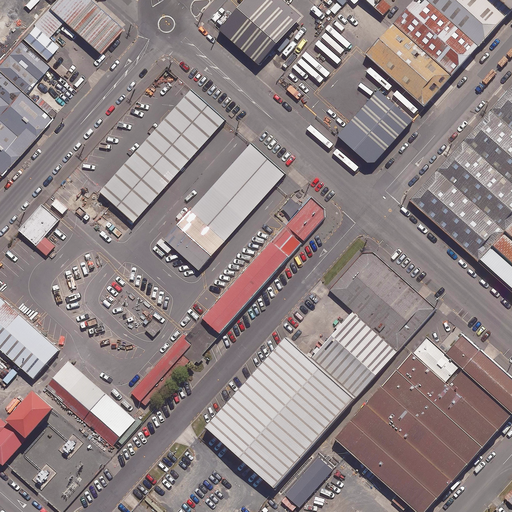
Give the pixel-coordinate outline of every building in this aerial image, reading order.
[(126,28),(95,0),(58,0),(57,2),(52,7),(103,53),(126,28)] [(243,0),(218,29),(259,64),(302,16),(284,0),(243,0)] [(365,0),(382,14),(383,15),(390,6),(383,0),(365,0)] [(452,76),(478,45),(427,0),(412,0),(393,23),(452,76)] [(427,0),(478,45),(505,14),(488,0),(427,0)] [(511,0),(488,0),(505,14),(511,6),(511,0)] [(425,106),(452,76),(393,23),(365,54),(425,106)] [(38,24),(24,39),(47,60),(61,44),(38,24)] [(47,60),(24,39),(0,66),(39,101),(63,74),(47,60)] [(39,101),(0,66),(0,109),(34,139),(55,115),(39,101)] [(511,82),(407,199),(477,261),(511,221),(511,82)] [(224,119),(190,88),(98,191),(133,222),(224,119)] [(412,121),(378,90),(349,123),(338,136),(367,163),(375,163),(412,121)] [(0,170),(3,173),(34,139),(0,109),(0,170)] [(284,173),(250,142),(164,239),(198,270),(284,173)] [(325,208),(311,196),(201,317),(219,334),(325,217),(325,208)] [(65,220),(45,203),(23,228),(42,246),(65,220)] [(511,221),(477,261),(511,291),(511,221)] [(34,262),(17,247),(8,257),(25,272),(34,262)] [(357,311),(401,349),(440,306),(374,247),(335,290),(357,311)] [(0,296),(0,350),(19,368),(32,379),(58,349),(0,296)] [(313,359),(356,398),(401,349),(357,311),(313,359)] [(183,333),(129,393),(145,407),(188,359),(193,363),(219,334),(201,317),(185,335),(183,333)] [(154,319),(146,328),(154,336),(163,327),(154,319)] [(464,368),(511,410),(511,374),(465,333),(447,353),(464,368)] [(313,359),(287,336),(205,427),(274,489),(356,398),(313,359)] [(462,367),(429,338),(416,353),(448,382),(462,367)] [(0,350),(0,388),(19,368),(0,350)] [(421,511),(511,411),(511,410),(464,368),(449,384),(415,354),(339,438),(421,511)] [(137,423),(67,362),(45,387),(114,449),(137,423)] [(52,407),(30,389),(3,420),(25,438),(52,407)] [(4,462),(25,438),(3,420),(0,417),(0,462),(2,464),(4,462)] [(319,451),(301,471),(308,477),(326,457),(319,451)] [(304,479),(298,475),(283,492),(288,497),(304,479)]
